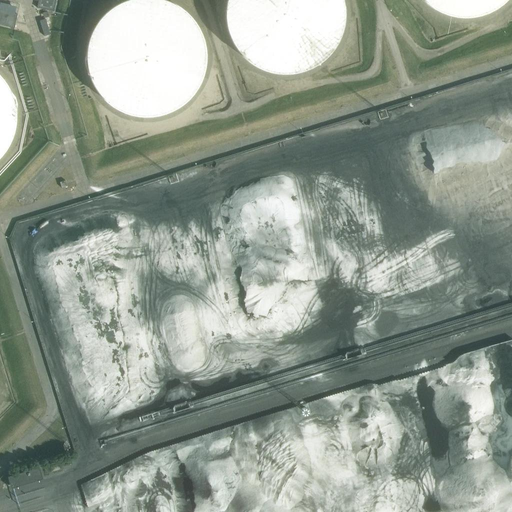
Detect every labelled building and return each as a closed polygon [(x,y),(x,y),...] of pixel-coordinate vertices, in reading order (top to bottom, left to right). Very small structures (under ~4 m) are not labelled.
[(54,12),(56,0),(38,0),(37,9),(54,12)] [(207,61),(207,55),(206,49),(205,43),(204,37),(201,32),(199,26),(196,21),(192,17),(188,12),(183,9),(178,5),(173,2),(167,0),(126,0),(127,0),(121,2),(116,5),(111,9),(106,12),(102,17),(99,21),(95,26),(93,31),(90,37),(89,43),(88,49),(87,54),(87,60),(88,66),(89,72),(91,78),(94,83),(97,88),(100,93),(104,98),(108,102),(113,105),(118,108),(124,111),(129,113),(135,114),(141,115),(147,116),(153,115),(159,114),(164,113),(170,111),(175,108),(181,105),(185,102),(190,98),(194,93),(197,88),(200,83),(203,78),(204,72),(206,67),(207,61)] [(345,19),(345,13),(345,8),(344,2),(343,0),(227,0),(228,0),(227,6),(226,11),(226,17),(227,23),(228,29),(230,34),(232,39),(235,44),(238,49),(241,54),(245,58),(250,61),(255,65),(260,67),(265,70),(271,71),(276,73),(282,73),(288,73),(293,73),(299,72),(305,70),(310,68),(315,66),(320,63),(325,59),(329,55),(333,51),(336,46),(339,41),(341,36),(343,30),(344,25),(345,19)] [(423,0),(425,1),(429,5),(434,8),(439,11),(444,13),(450,15),(455,16),(461,17),(467,17),(473,17),(478,16),(484,15),(489,13),(495,10),(500,7),(504,4),(508,0),(423,0)] [(0,25),(14,29),(17,15),(0,10),(0,25)] [(46,19),(40,21),(44,37),(51,35),(46,19)] [(16,121),(17,115),(16,109),(16,104),(14,98),(12,92),(10,87),(7,82),(4,77),(0,73),(0,155),(3,153),(6,148),(9,143),(12,138),(14,132),(15,127),(16,121)] [(26,291),(26,220),(22,220),(13,222),(13,247),(26,291)] [(71,446),(69,438),(61,441),(63,448),(71,446)] [(11,489),(43,479),(40,467),(8,477),(11,489)]
